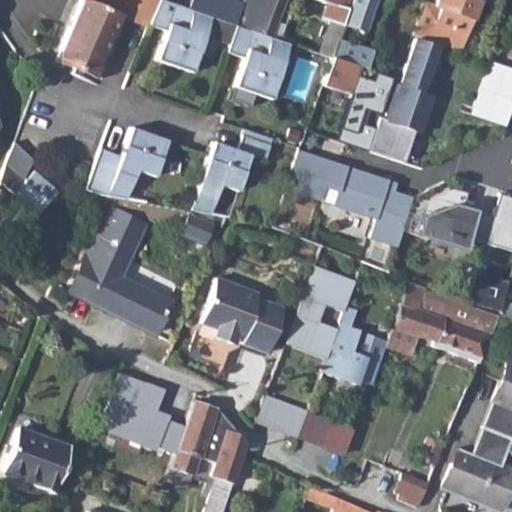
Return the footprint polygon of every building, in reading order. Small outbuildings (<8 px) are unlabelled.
[(77,0),(53,61),(69,67),(67,72),(94,84),(97,79),(92,76),(119,10),(130,14),(128,20),(144,24),(154,0),(77,0)] [(232,24),(206,15),(183,8),(169,3),(161,0),(154,0),(144,24),(161,29),(151,58),(188,70),(199,35),(225,44),(224,47),(241,53),(228,95),(248,102),(252,89),(269,95),(287,43),(277,40),(269,38),(232,24)] [(232,24),(269,38),(281,0),(241,0),(240,5),(225,0),(185,0),(183,8),(206,15),(232,24)] [(319,43),(332,47),(339,25),(336,25),(344,0),(314,0),(323,3),(318,19),(326,22),(319,43)] [(359,32),(369,0),(349,0),(341,26),(359,32)] [(455,50),(473,1),(469,0),(432,0),(430,6),(420,3),(410,34),(455,50)] [(287,43),(293,46),(299,27),(283,21),(277,40),(287,43)] [(414,39),(398,86),(394,84),(388,104),(422,113),(427,95),(420,93),(435,47),(414,39)] [(318,84),(347,92),(356,64),(329,56),(318,84)] [(382,120),(416,131),(422,113),(388,104),(382,120)] [(416,131),(382,120),(379,133),(412,145),(416,131)] [(124,200),(133,173),(150,178),(162,141),(124,128),(115,157),(94,150),(82,187),(124,200)] [(237,134),(266,143),(268,137),(239,128),(237,134)] [(208,141),(186,211),(220,216),(227,218),(236,191),(249,195),(266,143),(237,134),(233,149),(208,141)] [(0,166),(0,186),(20,201),(37,213),(55,187),(29,168),(22,178),(20,177),(30,162),(9,143),(0,166)] [(391,191),(394,183),(295,149),(282,187),(316,198),(321,185),(335,190),(330,203),(371,217),(365,235),(392,245),(409,197),(391,191)] [(37,213),(20,201),(10,216),(23,225),(29,223),(37,213)] [(61,234),(72,211),(59,205),(49,228),(61,234)] [(186,211),(184,214),(177,232),(209,245),(220,216),(186,211)] [(103,218),(78,270),(75,268),(63,292),(139,328),(151,296),(114,279),(139,227),(117,220),(115,224),(103,218)] [(39,268),(47,271),(50,264),(42,261),(39,268)] [(283,339),(325,355),(334,329),(315,322),(322,304),(341,311),(351,282),(310,267),(283,339)] [(464,301),(496,312),(500,301),(505,282),(473,272),(464,301)] [(252,294),(211,280),(182,359),(218,371),(224,356),(228,346),(231,338),(237,340),(235,347),(261,356),(278,308),(251,298),(252,294)] [(429,346),(439,350),(458,303),(405,281),(390,324),(415,333),(431,339),(429,346)] [(148,333),(162,302),(151,296),(139,328),(148,333)] [(494,319),(511,327),(511,304),(500,301),(496,312),(494,319)] [(439,350),(470,362),(488,316),(458,303),(439,350)] [(323,359),(318,373),(339,379),(353,380),(368,382),(376,362),(347,351),(355,331),(336,323),(334,329),(325,355),(323,359)] [(382,344),(408,353),(415,333),(390,324),(382,344)] [(231,338),(228,346),(224,356),(234,350),(235,347),(237,340),(231,338)] [(323,359),(325,355),(283,339),(282,343),(323,359)] [(511,456),(511,366),(503,362),(495,382),(477,428),(480,429),(505,439),(501,452),(511,456)] [(162,388),(115,371),(93,430),(153,452),(167,417),(153,411),(162,388)] [(211,477),(198,511),(219,511),(244,450),(217,412),(191,402),(162,480),(184,488),(196,458),(210,463),(206,475),(211,477)] [(350,430),(303,412),(294,438),(340,455),(350,430)] [(32,488),(52,495),(69,450),(5,427),(0,444),(0,474),(32,485),(32,488)] [(452,450),(437,489),(494,511),(509,472),(495,467),(501,452),(505,439),(480,429),(477,428),(466,455),(452,450)] [(421,438),(413,460),(430,466),(438,444),(421,438)] [(399,474),(391,495),(415,504),(423,484),(399,474)] [(329,511),(369,511),(370,511),(336,497),(329,511)]
